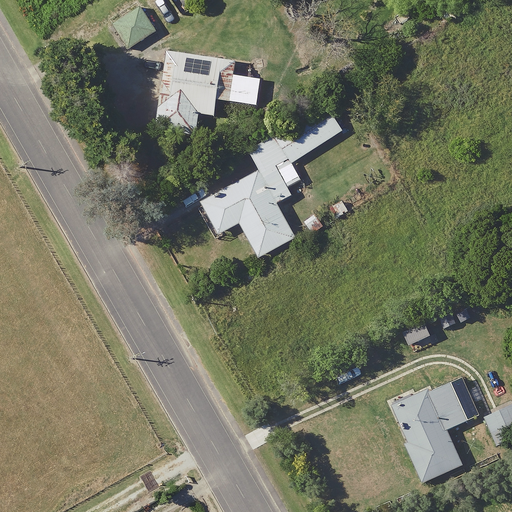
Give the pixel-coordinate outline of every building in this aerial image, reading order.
[(156,30),(141,7),(113,25),(128,48),(156,30)] [(235,62),(168,51),(156,129),(196,135),(199,114),(215,116),(217,100),(257,106),(261,79),(233,75),(235,62)] [(343,132),(328,107),(249,151),(259,169),(199,203),(218,235),(239,223),(259,258),(296,237),(277,203),(292,195),(287,187),(300,179),(290,162),(343,132)] [(356,189),(331,205),(339,218),(364,202),(356,189)] [(478,416),(462,377),(428,391),(427,389),(392,403),(409,443),(406,444),(422,482),(461,465),(446,429),(478,416)] [(511,437),(511,405),(485,418),(497,445),(511,437)]
